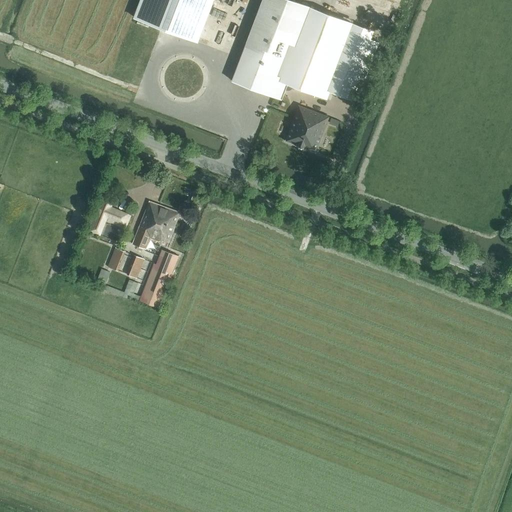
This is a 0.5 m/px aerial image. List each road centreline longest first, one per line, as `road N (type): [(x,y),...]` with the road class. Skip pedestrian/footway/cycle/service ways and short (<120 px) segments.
road 1 (tertiary): [(511,281),(0,87)]
road 2 (unknown): [(222,172),(236,139),(218,60),(230,0)]
